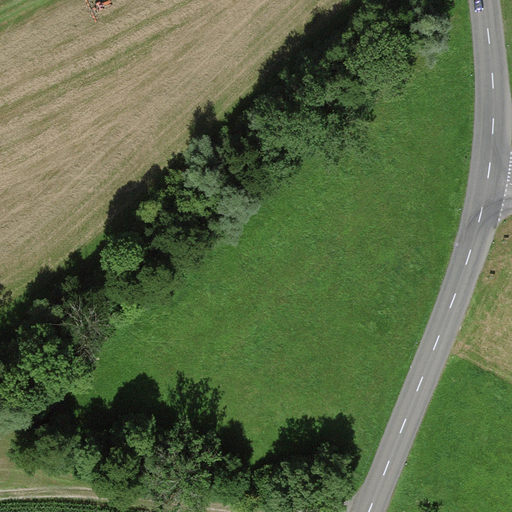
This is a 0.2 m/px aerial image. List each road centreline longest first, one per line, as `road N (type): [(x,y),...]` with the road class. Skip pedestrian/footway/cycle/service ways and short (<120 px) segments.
road 1 (tertiary): [(370,511),(453,305),(488,179)]
road 2 (track): [(233,511),(105,495),(0,496)]
road 3 (tertiary): [(488,179),(495,114),(484,0)]
